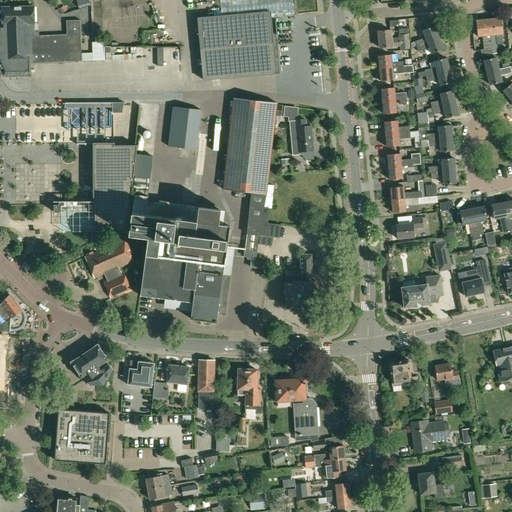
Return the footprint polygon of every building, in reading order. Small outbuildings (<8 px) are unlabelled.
[(34,6),(2,7),(3,24),(32,23),(35,23),(34,6)] [(199,17),(201,50),(273,43),(270,12),(271,12),(199,17)] [(87,20),(91,32),(96,30),(92,19),(87,20)] [(489,20),(490,35),(502,34),(501,19),(489,20)] [(32,31),(32,23),(3,24),(0,23),(0,65),(4,74),(31,73),(30,63),(82,61),(80,20),(67,20),(67,34),(39,35),(39,30),(32,30),(32,31)] [(482,50),(483,57),(492,54),(491,47),(491,40),(489,20),(477,22),(478,37),(485,36),(486,49),(482,50)] [(421,40),(415,42),(410,43),(411,48),(439,37),(435,26),(423,30),(426,37),(421,39),(421,40)] [(399,29),(399,34),(399,38),(392,38),(391,30),(378,31),(379,39),(379,45),(380,45),(380,47),(400,45),(400,50),(410,49),(410,48),(411,48),(410,43),(409,34),(408,34),(408,28),(399,29)] [(444,49),(439,37),(411,48),(412,54),(429,47),(432,53),(444,49)] [(201,50),(204,78),(275,73),(273,43),(201,50)] [(112,46),(103,46),(104,61),(112,61),(112,46)] [(403,62),(392,63),(391,54),(378,56),(379,68),(403,66),(403,62)] [(426,76),(450,70),(447,58),(434,61),(436,68),(424,70),(426,76)] [(484,60),(486,73),(509,68),(509,67),(508,63),(498,66),(496,58),(484,60)] [(379,80),(381,80),(381,81),(393,79),(393,74),(408,72),(408,73),(413,72),(412,65),(411,65),(406,66),(403,66),(379,68),(380,73),(378,73),(377,75),(377,79),(379,80)] [(500,75),(511,73),(511,72),(511,65),(509,67),(509,68),(486,73),(489,85),(501,82),(500,75)] [(450,70),(426,76),(427,82),(438,79),(440,85),(452,82),(450,70)] [(511,83),(503,91),(511,101),(511,100),(511,99),(511,83)] [(381,88),(382,101),(395,100),(400,99),(407,99),(407,98),(406,92),(395,93),(394,87),(381,88)] [(431,108),(455,102),(452,90),(440,93),(441,100),(430,103),(431,108)] [(418,103),(428,101),(426,92),(416,95),(418,103)] [(268,178),(277,104),(234,98),(224,189),(252,192),(245,250),(257,252),(258,244),(260,234),(272,236),(273,223),(268,223),(270,208),(265,207),(266,193),(273,194),(275,179),(268,178)] [(395,100),(382,101),(383,113),(396,112),(395,100)] [(114,113),(123,112),(125,102),(114,103),(114,113)] [(455,102),(431,108),(433,115),(444,112),(445,117),(458,114),(455,102)] [(290,118),(291,106),(284,105),(283,117),(290,118)] [(37,107),(18,108),(19,126),(38,125),(37,107)] [(173,107),(168,146),(196,149),(201,110),(173,107)] [(418,123),(428,122),(427,112),(417,113),(418,123)] [(159,150),(159,120),(147,120),(147,150),(159,150)] [(302,152),(314,151),(312,133),(307,133),(306,120),(290,121),(293,156),(302,155),(302,152)] [(384,121),(385,134),(410,132),(410,126),(398,127),(397,120),(384,121)] [(144,124),(128,123),(128,141),(143,141),(144,124)] [(439,133),(425,135),(425,140),(452,138),(451,125),(438,127),(439,133)] [(386,147),(399,145),(399,139),(411,138),(410,132),(385,134),(386,147)] [(453,150),(452,138),(425,140),(422,141),(423,146),(428,146),(428,147),(440,145),(440,152),(453,150)] [(136,154),(137,145),(114,145),(114,144),(93,144),(93,203),(95,203),(95,231),(93,231),(93,239),(102,239),(101,232),(127,232),(136,154)] [(79,148),(61,149),(62,167),(80,166),(79,148)] [(41,160),(59,159),(59,149),(40,150),(41,160)] [(388,167),(412,165),(420,164),(419,153),(411,154),(411,159),(400,160),(400,153),(387,155),(388,167)] [(220,210),(199,207),(199,205),(159,200),(159,203),(148,201),(148,198),(151,171),(153,156),(136,154),(127,232),(130,233),(129,236),(148,239),(141,295),(193,302),(191,319),(217,322),(218,314),(226,247),(229,225),(218,224),(220,210)] [(429,167),(429,173),(431,173),(455,171),(453,158),(441,160),(441,166),(429,167)] [(402,178),(401,166),(412,165),(388,167),(390,179),(402,178)] [(456,183),(455,171),(431,173),(432,178),(442,177),(443,184),(456,183)] [(425,185),(426,196),(437,195),(436,184),(425,185)] [(390,187),(392,200),(425,196),(425,192),(422,193),(421,191),(404,193),(403,186),(390,187)] [(405,205),(437,202),(437,195),(426,196),(425,196),(392,200),(393,212),(405,211),(405,205)] [(504,232),(510,231),(504,201),(493,204),(495,218),(501,217),(504,232)] [(472,208),(477,235),(484,233),(483,226),(482,226),(481,221),(487,219),(484,205),(472,208)] [(477,235),(472,208),(460,210),(463,224),(469,223),(470,228),(471,236),(477,235)] [(396,225),(398,238),(415,236),(414,229),(424,228),(424,226),(427,226),(427,223),(428,223),(427,218),(423,219),(423,217),(413,218),(413,223),(396,225)] [(258,244),(273,245),(274,236),(280,237),(282,225),(273,223),(272,236),(260,234),(258,244)] [(447,238),(455,236),(453,228),(445,230),(447,238)] [(485,233),(488,246),(496,244),(493,232),(485,233)] [(105,273),(119,267),(134,261),(125,240),(85,257),(95,278),(105,273)] [(433,245),(438,272),(452,270),(446,242),(433,245)] [(257,252),(245,250),(244,256),(248,256),(247,258),(253,259),(252,267),(268,268),(269,262),(258,261),(258,260),(256,259),(257,252)] [(286,307),(313,306),(312,282),(311,275),(312,274),(311,254),(300,255),(301,270),(286,271),(286,283),(285,283),(286,307)] [(474,269),(458,273),(460,284),(463,283),(466,297),(485,292),(483,286),(482,278),(481,279),(480,275),(489,273),(486,259),(475,262),(477,269),(474,269)] [(22,267),(26,271),(30,268),(26,263),(22,267)] [(104,281),(111,298),(131,289),(124,273),(122,274),(119,267),(105,273),(108,280),(104,281)] [(402,286),(404,307),(430,303),(430,302),(437,302),(436,299),(438,299),(441,294),(443,294),(441,275),(426,277),(427,283),(402,286)] [(0,330),(9,331),(10,330),(9,330),(10,327),(12,327),(14,327),(16,326),(18,326),(21,323),(23,322),(23,320),(23,315),(22,314),(21,312),(22,311),(10,294),(8,296),(3,292),(0,294),(0,330)] [(0,414),(8,415),(10,389),(5,389),(9,338),(0,336),(0,414)] [(106,361),(108,359),(98,344),(71,362),(82,377),(84,375),(86,377),(85,378),(90,384),(103,384),(112,370),(108,363),(107,363),(106,361)] [(500,382),(511,378),(511,346),(493,351),(500,382)] [(393,386),(418,383),(417,376),(411,377),(409,360),(398,362),(395,359),(391,360),(389,363),(392,382),(393,386)] [(213,408),(214,391),(214,360),(199,360),(198,408),(213,408)] [(152,387),(155,363),(138,361),(134,361),(130,361),(130,365),(130,368),(128,384),(152,387)] [(447,386),(460,384),(458,371),(452,372),(451,363),(435,366),(438,380),(445,378),(447,386)] [(187,384),(189,367),(169,365),(167,381),(187,384)] [(239,369),(238,396),(246,397),(246,391),(253,391),(254,388),(257,388),(258,370),(239,369)] [(275,393),(273,393),(274,400),(291,399),(291,406),(294,406),(294,400),(307,399),(305,377),(292,377),(276,379),(274,379),(275,393)] [(168,399),(169,389),(167,389),(168,384),(155,382),(153,397),(168,399)] [(253,391),(246,391),(246,397),(246,413),(263,413),(263,402),(261,402),(261,389),(257,388),(254,388),(253,391)] [(382,404),(396,400),(392,388),(379,391),(382,404)] [(429,402),(429,398),(430,397),(429,388),(427,388),(420,389),(422,403),(429,402)] [(307,399),(294,400),(294,406),(297,439),(311,438),(312,438),(311,433),(318,433),(319,433),(317,407),(317,406),(317,405),(316,404),(316,403),(316,402),(315,402),(315,401),(314,400),(313,400),(312,399),(311,399),(310,399),(307,399)] [(435,402),(436,413),(452,411),(451,400),(435,402)] [(109,413),(101,412),(95,411),(71,410),(58,409),(56,434),(55,449),(54,460),(65,461),(95,463),(97,463),(106,464),(107,446),(107,442),(109,424),(109,413)] [(182,428),(195,427),(195,416),(182,417),(182,428)] [(237,425),(236,425),(235,430),(246,431),(246,423),(246,417),(237,417),(237,425)] [(412,422),(416,451),(432,449),(431,441),(447,439),(446,437),(450,437),(448,423),(444,423),(444,421),(428,423),(428,420),(412,422)] [(474,445),(482,443),(480,435),(473,437),(474,445)] [(289,436),(281,437),(282,447),(290,446),(289,436)] [(471,443),(470,436),(462,436),(463,444),(471,443)] [(313,449),(327,448),(326,441),(319,441),(313,442),(313,449)] [(329,447),(330,454),(305,456),(305,462),(315,461),(325,460),(345,458),(344,452),(346,451),(346,447),(344,446),(343,445),(329,447)] [(206,464),(218,461),(216,452),(204,454),(206,464)] [(443,467),(463,464),(462,457),(442,459),(443,467)] [(183,467),(194,465),(192,458),(181,460),(183,467)] [(334,471),(346,470),(345,458),(325,460),(315,461),(315,467),(322,467),(323,479),(335,477),(334,471)] [(196,465),(183,467),(186,479),(198,477),(196,465)] [(435,498),(445,497),(443,484),(435,485),(434,472),(418,474),(421,494),(434,492),(435,498)] [(145,481),(147,489),(170,484),(168,474),(160,476),(160,473),(147,476),(148,478),(147,478),(147,481),(145,481)] [(326,497),(337,496),(350,495),(349,482),(336,483),(336,489),(326,490),(326,497)] [(297,498),(308,496),(306,483),(295,484),(297,498)] [(170,484),(147,489),(148,496),(150,496),(151,499),(172,495),(170,484)] [(183,496),(199,493),(198,484),(181,487),(183,496)] [(79,511),(80,503),(77,503),(76,493),(57,492),(54,511),(79,511)] [(252,510),(265,509),(263,494),(250,495),(252,510)] [(337,496),(338,508),(351,507),(350,495),(337,496)] [(162,505),(152,507),(152,511),(181,511),(181,510),(179,509),(176,510),(174,502),(162,505)]
